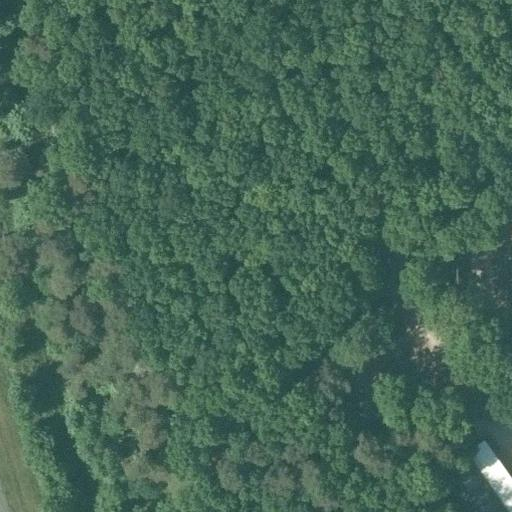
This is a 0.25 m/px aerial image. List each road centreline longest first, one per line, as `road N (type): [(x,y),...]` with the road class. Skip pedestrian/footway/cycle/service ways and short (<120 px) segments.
road 1 (track): [(511,439),(426,321),(389,226),(323,0)]
road 2 (track): [(129,511),(398,249)]
road 3 (track): [(102,511),(0,181)]
road 4 (unknown): [(511,134),(398,249)]
